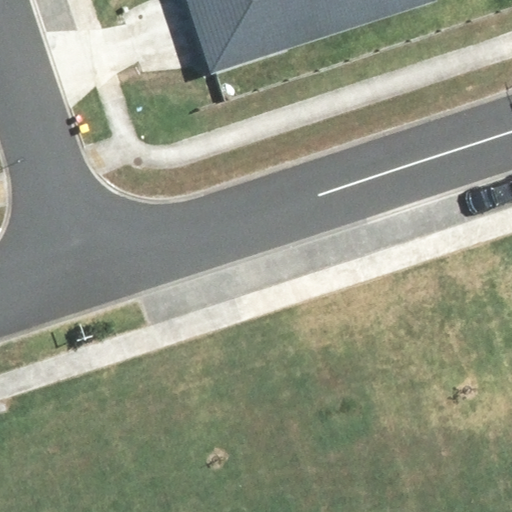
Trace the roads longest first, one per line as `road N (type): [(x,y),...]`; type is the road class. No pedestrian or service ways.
road 1 (residential): [(78,275),(511,132)]
road 2 (residential): [(0,34),(78,275)]
